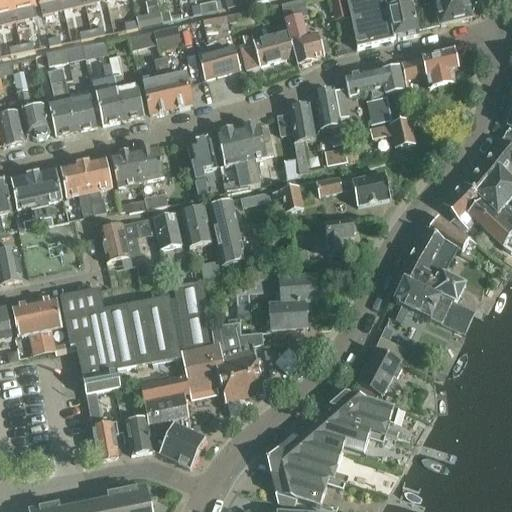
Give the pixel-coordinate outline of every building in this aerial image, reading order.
[(0,0),(0,17),(3,16),(6,28),(16,26),(9,0),(0,0)] [(9,0),(16,26),(24,24),(22,12),(34,9),(31,0),(9,0)] [(60,0),(61,2),(70,0),(77,0),(79,8),(75,9),(77,20),(87,18),(83,0),(60,0)] [(83,0),(87,18),(97,15),(92,0),(83,0)] [(130,7),(127,0),(117,0),(120,9),(130,7)] [(231,0),(225,1),(227,12),(248,7),(246,0),(231,0)] [(330,0),(335,22),(348,19),(343,0),(330,0)] [(383,0),(345,0),(357,52),(393,44),(393,42),(386,11),(383,0)] [(403,0),(405,8),(386,11),(393,42),(397,41),(398,42),(419,38),(413,8),(417,7),(414,0),(403,0)] [(446,0),(434,3),(440,29),(471,22),(475,6),(467,4),(467,0),(446,0)] [(304,2),(281,8),(297,69),(299,68),(302,70),(310,68),(312,65),(314,64),(314,63),(320,61),(322,58),(321,57),(328,56),(325,45),(319,47),(316,36),(306,39),(301,21),(308,19),(304,2)] [(218,14),(216,5),(200,8),(202,17),(218,14)] [(200,8),(192,9),(193,19),(202,17),(200,8)] [(171,23),(169,14),(161,16),(163,25),(171,23)] [(41,17),(44,28),(54,26),(51,15),(41,17)] [(155,28),(155,27),(163,25),(161,16),(136,21),(138,31),(155,28)] [(236,17),(226,19),(227,26),(238,24),(236,17)] [(203,24),(205,35),(228,30),(227,26),(226,19),(203,24)] [(134,23),(122,25),(124,33),(136,30),(134,23)] [(102,29),(91,32),(93,39),(104,37),(102,29)] [(156,50),(157,54),(181,49),(177,30),(153,35),(156,50)] [(205,35),(207,45),(230,39),(228,30),(205,35)] [(91,32),(79,34),(81,42),(93,39),(91,32)] [(153,35),(130,41),(133,55),(156,50),(153,35)] [(288,35),(253,45),(260,70),(295,61),(288,35)] [(59,38),(48,41),(50,49),(61,46),(59,38)] [(230,39),(207,45),(209,54),(232,49),(230,39)] [(97,45),(98,61),(109,60),(108,44),(97,45)] [(30,45),(20,47),(22,55),(32,53),(30,45)] [(260,70),(253,45),(240,48),(247,74),(260,70)] [(20,47),(11,50),(13,57),(14,57),(22,55),(20,47)] [(92,48),(83,50),(85,63),(94,61),(92,48)] [(233,49),(198,59),(205,84),(240,74),(233,49)] [(77,51),(67,54),(70,66),(80,64),(77,51)] [(67,54),(47,58),(49,70),(70,66),(67,54)] [(405,83),(427,79),(430,93),(454,87),(451,74),(457,73),(456,71),(460,67),(458,59),(453,57),(453,55),(401,67),(405,83)] [(119,60),(109,62),(110,65),(111,67),(111,70),(119,68),(121,68),(119,60)] [(166,61),(160,62),(171,113),(193,109),(186,78),(171,81),(166,61)] [(171,113),(160,62),(154,64),(159,84),(143,87),(150,118),(171,113)] [(10,65),(0,67),(0,75),(12,73),(10,65)] [(123,124),(111,70),(111,67),(110,65),(102,67),(108,95),(96,98),(103,129),(123,124)] [(119,68),(111,70),(123,124),(144,120),(137,89),(124,92),(119,68)] [(375,73),(371,74),(374,88),(375,91),(375,92),(377,99),(377,100),(404,94),(398,70),(380,75),(375,73)] [(63,72),(48,76),(50,84),(51,88),(55,107),(49,109),(56,139),(76,135),(70,104),(65,85),(64,78),(63,72)] [(347,81),(345,83),(349,99),(365,96),(366,95),(371,94),(371,95),(372,101),(373,101),(377,100),(377,99),(375,92),(375,91),(374,88),(371,74),(369,74),(352,78),(350,79),(349,79),(347,81)] [(25,87),(16,90),(21,114),(27,139),(31,138),(32,141),(37,143),(46,141),(50,137),(44,109),(31,112),(25,87)] [(343,92),(335,94),(340,122),(348,120),(343,92)] [(320,132),(331,130),(334,147),(343,146),(334,93),(318,96),(319,103),(315,104),(320,132)] [(90,100),(70,104),(76,135),(97,130),(90,100)] [(366,105),(372,129),(391,125),(386,101),(366,105)] [(294,146),(297,163),(299,178),(306,177),(309,176),(308,172),(303,145),(316,143),(309,108),(293,111),(289,115),(289,118),(277,120),(281,140),(293,138),(295,146),(294,146)] [(0,119),(0,138),(3,151),(24,146),(17,115),(0,119)] [(392,140),(395,153),(415,148),(410,124),(370,133),(372,144),(392,140)] [(255,128),(238,132),(251,188),(252,191),(261,189),(260,185),(255,163),(267,160),(274,159),(274,158),(271,146),(263,147),(260,131),(255,128)] [(221,135),(218,140),(225,170),(236,167),(239,183),(241,190),(247,188),(251,188),(238,132),(221,135)] [(511,137),(506,135),(502,143),(511,147),(511,137)] [(223,185),(219,186),(220,187),(214,189),(215,193),(208,195),(203,174),(216,171),(210,141),(207,142),(203,139),(198,140),(196,145),(192,145),(193,148),(187,149),(199,203),(217,198),(226,196),(223,187),(223,185)] [(481,170),(465,186),(511,228),(511,217),(504,210),(511,200),(511,149),(502,143),(481,170)] [(158,150),(134,155),(141,186),(164,181),(158,150)] [(345,154),(348,167),(358,165),(355,152),(345,154)] [(141,186),(134,155),(110,160),(117,191),(141,186)] [(347,167),(346,158),(333,161),(335,169),(347,167)] [(89,165),(82,166),(94,219),(106,216),(103,202),(101,202),(100,194),(111,191),(105,161),(89,165)] [(300,180),(299,178),(297,163),(285,165),(288,183),(300,180)] [(94,219),(82,166),(76,167),(60,171),(67,201),(81,198),(82,207),(84,206),(87,220),(94,219)] [(38,176),(32,177),(43,228),(53,226),(48,205),(61,202),(54,172),(38,176)] [(43,228),(32,177),(26,178),(26,179),(10,182),(17,212),(30,209),(33,223),(23,225),(25,232),(43,228)] [(352,185),(353,193),(357,210),(390,203),(384,178),(352,185)] [(342,195),(340,188),(339,182),(316,187),(317,192),(318,196),(319,200),(342,196),(342,195)] [(231,185),(224,186),(224,187),(226,196),(226,197),(233,195),(244,192),(248,191),(247,188),(241,190),(239,183),(231,185)] [(4,184),(0,184),(0,236),(4,236),(0,219),(12,217),(4,184)] [(342,195),(353,193),(352,185),(340,188),(342,195)] [(511,228),(465,186),(443,208),(456,220),(451,225),(464,237),(476,224),(503,250),(511,256),(511,228)] [(280,195),(272,196),(274,204),(282,202),(285,217),(303,213),(298,191),(280,194),(280,195)] [(164,197),(144,202),(144,204),(146,211),(146,213),(162,210),(166,209),(164,197)] [(271,203),(267,205),(273,215),(276,213),(271,203)] [(139,205),(118,209),(120,215),(125,214),(128,214),(128,216),(146,213),(146,211),(144,204),(139,205)] [(245,264),(231,204),(209,209),(222,269),(245,264)] [(211,246),(204,211),(181,216),(189,251),(211,246)] [(181,248),(174,217),(154,222),(161,253),(181,248)] [(440,220),(429,233),(456,252),(461,255),(470,242),(440,220)] [(352,227),(352,223),(325,227),(329,259),(343,258),(341,242),(354,241),(353,237),(356,234),(355,229),(352,227)] [(99,233),(106,266),(130,261),(123,228),(99,233)] [(399,281),(404,283),(456,308),(466,289),(443,278),(456,252),(429,233),(427,232),(399,281)] [(0,288),(23,284),(16,252),(2,255),(0,246),(0,288)] [(293,255),(295,267),(303,266),(302,254),(293,255)] [(218,267),(201,269),(203,282),(220,280),(218,267)] [(280,295),(281,309),(305,308),(317,307),(315,281),(280,283),(279,271),(253,273),(254,288),(236,289),(236,298),(237,298),(238,309),(249,309),(248,297),(280,295)] [(181,278),(172,280),(173,289),(182,287),(181,278)] [(231,278),(221,280),(224,291),(233,289),(231,278)] [(456,308),(404,283),(393,307),(395,307),(392,313),(389,322),(402,327),(409,313),(431,324),(431,322),(464,338),(475,317),(456,308)] [(96,397),(120,392),(116,374),(181,362),(180,356),(214,348),(210,331),(210,330),(204,296),(202,284),(182,287),(173,289),(176,301),(175,301),(169,302),(169,301),(104,314),(100,292),(60,300),(70,350),(76,349),(80,365),(86,399),(94,397),(96,397)] [(56,301),(34,306),(45,357),(55,355),(51,334),(62,332),(56,301)] [(45,357),(34,306),(12,311),(19,341),(29,339),(34,359),(45,357)] [(269,311),(270,319),(271,336),(307,333),(305,308),(281,309),(269,310),(269,311)] [(250,320),(249,309),(238,309),(239,321),(250,320)] [(5,312),(0,313),(0,344),(11,342),(5,312)] [(186,378),(140,388),(144,407),(190,397),(191,402),(218,396),(217,391),(221,390),(226,407),(264,397),(252,351),(263,348),(262,337),(240,339),(239,326),(210,330),(210,331),(214,348),(180,356),(186,378)] [(385,330),(375,352),(401,365),(406,352),(388,343),(392,333),(385,330)] [(276,352),(264,355),(266,362),(277,359),(276,352)] [(375,353),(356,389),(382,402),(401,365),(375,352),(375,353)] [(10,355),(7,360),(8,366),(19,364),(16,353),(10,355)] [(317,419),(386,440),(396,443),(398,436),(387,432),(394,411),(398,413),(399,412),(354,393),(353,395),(347,393),(339,400),(337,399),(338,401),(317,419)] [(94,397),(86,399),(98,464),(98,465),(115,462),(118,458),(115,438),(119,438),(116,425),(101,428),(96,397),(94,397)] [(145,412),(147,421),(150,442),(168,439),(160,457),(179,466),(179,467),(191,472),(205,442),(190,435),(188,422),(184,398),(144,407),(145,412)] [(317,419),(292,440),(342,455),(343,450),(363,456),(368,442),(383,447),(386,440),(317,419)] [(122,426),(121,426),(121,427),(124,446),(129,445),(131,459),(135,458),(152,455),(146,422),(122,426)] [(265,462),(347,487),(349,479),(336,475),(342,457),(346,458),(346,457),(342,455),(292,440),(287,444),(286,443),(285,444),(286,445),(278,452),(274,465),(265,462)] [(347,487),(265,462),(265,463),(274,466),(270,478),(273,488),(271,489),(271,490),(273,489),(277,506),(294,511),(297,503),(320,510),(327,488),(343,493),(344,487),(346,488),(347,487)] [(38,511),(150,511),(148,500),(135,492),(102,499),(104,505),(95,507),(94,501),(72,505),(73,511),(71,511),(64,511),(63,507),(38,511)]
